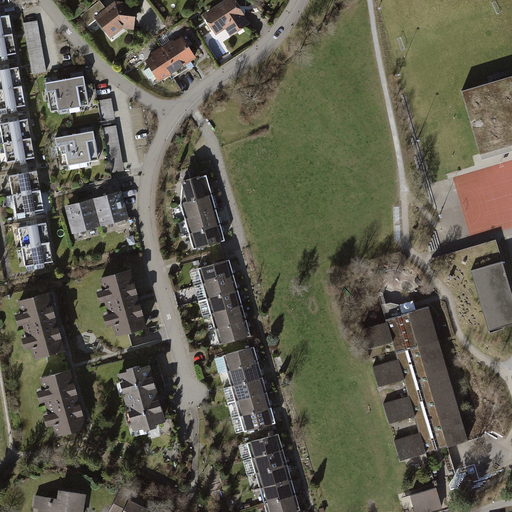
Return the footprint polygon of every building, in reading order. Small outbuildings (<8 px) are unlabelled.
[(234,0),(224,0),(203,15),(216,34),(225,28),(230,35),(249,22),(234,0)] [(100,1),(80,18),(88,27),(96,21),(109,38),(122,28),(133,29),(136,4),(115,1),(107,8),(100,1)] [(7,12),(0,12),(0,33),(11,32),(7,12)] [(27,22),(32,74),(46,72),(41,21),(27,22)] [(11,32),(0,33),(0,54),(14,52),(11,32)] [(151,53),(153,56),(145,60),(158,82),(196,58),(183,36),(175,41),(173,39),(151,53)] [(17,63),(0,66),(0,88),(20,85),(17,63)] [(87,73),(64,76),(69,112),(92,109),(87,73)] [(511,75),(462,90),(481,153),(511,143),(511,75)] [(64,76),(42,79),(48,115),(69,112),(64,76)] [(20,85),(0,88),(0,108),(23,104),(20,85)] [(102,121),(115,120),(114,99),(101,100),(102,121)] [(26,117),(0,122),(0,138),(1,143),(30,138),(26,117)] [(124,171),(119,126),(107,128),(112,173),(124,171)] [(95,129),(74,132),(79,167),(100,163),(95,129)] [(74,132),(54,136),(59,169),(79,167),(74,132)] [(30,138),(1,143),(4,161),(33,156),(30,138)] [(35,170),(6,176),(10,196),(38,190),(35,170)] [(205,177),(185,183),(181,206),(194,250),(224,242),(205,177)] [(38,190),(10,196),(13,214),(42,208),(38,190)] [(121,192),(92,200),(99,226),(128,218),(121,192)] [(92,200),(65,208),(73,234),(99,226),(92,200)] [(44,221),(13,227),(17,248),(48,241),(44,221)] [(48,241),(17,248),(21,266),(52,260),(48,241)] [(511,293),(503,261),(471,270),(488,330),(511,323),(511,293)] [(228,262),(198,270),(219,345),(249,337),(228,262)] [(130,272),(96,281),(111,337),(145,328),(138,300),(130,272)] [(53,294),(19,303),(33,360),(68,350),(60,320),(53,294)] [(386,322),(362,329),(367,349),(392,342),(397,359),(373,367),(378,387),(403,380),(408,396),(383,403),(390,423),(414,416),(419,433),(394,440),(401,460),(468,440),(428,307),(394,316),(390,302),(382,305),(386,322)] [(252,350),(222,359),(243,434),(274,426),(252,350)] [(148,367),(113,376),(128,432),(163,423),(148,367)] [(70,371),(36,380),(51,436),(85,427),(78,398),(70,371)] [(297,511),(277,438),(246,447),(264,511),(297,511)] [(437,487),(410,495),(414,511),(434,511),(444,509),(437,487)] [(56,500),(35,497),(34,508),(38,509),(37,511),(81,511),(84,496),(57,491),(56,500)] [(152,511),(118,496),(110,511),(152,511)]
